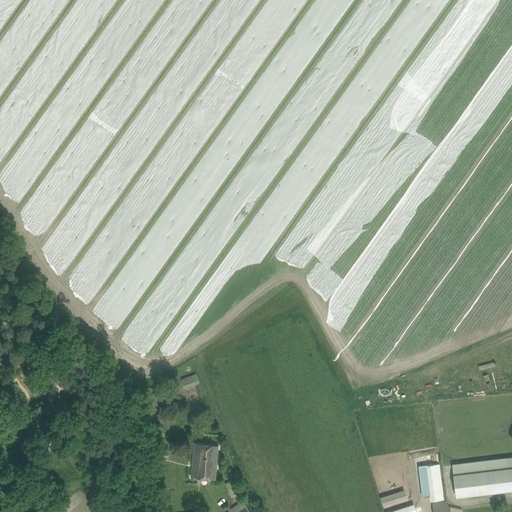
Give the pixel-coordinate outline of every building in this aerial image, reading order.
[(184,389),(199,384),(196,374),(181,380),(184,389)] [(161,411),(171,399),(157,388),(154,391),(150,388),(146,393),(150,396),(147,399),(161,411)] [(219,445),(194,443),(191,477),(216,479),(219,445)] [(511,489),(511,456),(452,464),(456,496),(511,489)] [(431,501),(445,499),(440,464),(426,465),(431,501)] [(406,490),(382,495),(383,504),(408,500),(406,490)] [(433,511),(450,511),(450,506),(448,506),(448,501),(432,502),(433,511)]
